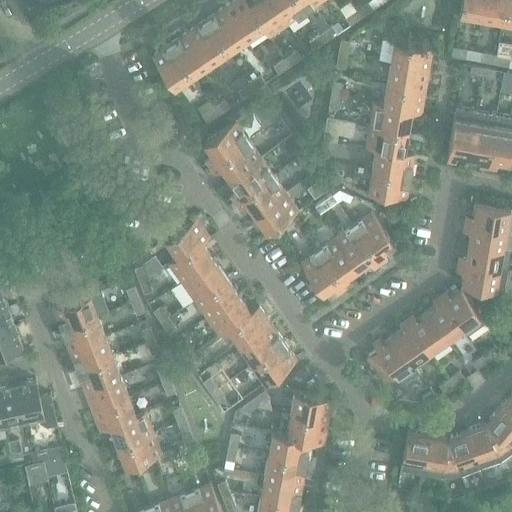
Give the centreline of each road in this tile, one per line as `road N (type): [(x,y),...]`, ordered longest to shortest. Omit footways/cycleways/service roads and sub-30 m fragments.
road 1 (residential): [(109,511),(27,292),(108,262),(201,193)]
road 2 (residential): [(323,360),(434,271),(450,179),(511,189)]
road 3 (residential): [(323,360),(263,275),(240,260),(201,193)]
road 4 (residential): [(201,193),(171,151),(136,129),(100,27)]
road 5 (residential): [(369,413),(434,421),(511,370)]
